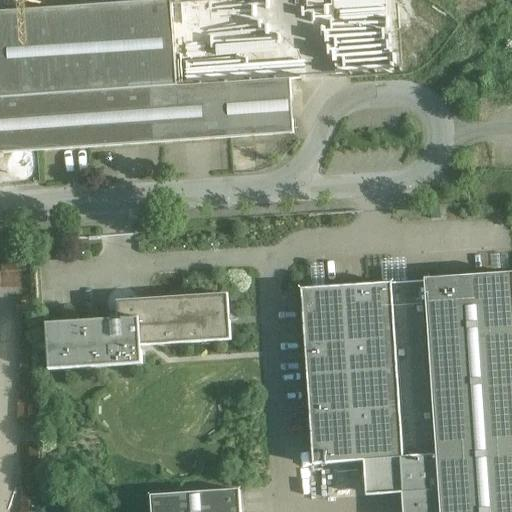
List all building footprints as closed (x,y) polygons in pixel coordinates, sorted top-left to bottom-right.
[(0,100),(3,100),(3,99),(178,87),(173,2),(0,14),(0,100)] [(178,87),(3,99),(3,100),(0,100),(0,154),(232,138),(228,84),(178,87)] [(235,147),(236,170),(266,169),(265,145),(235,147)] [(511,511),(511,275),(302,290),(314,465),(400,459),(403,511),(511,511)] [(143,365),(142,347),(232,341),(229,295),(117,302),(118,323),(111,323),(111,321),(46,325),(49,371),(143,365)] [(241,511),(240,491),(152,497),(152,511),(241,511)]
